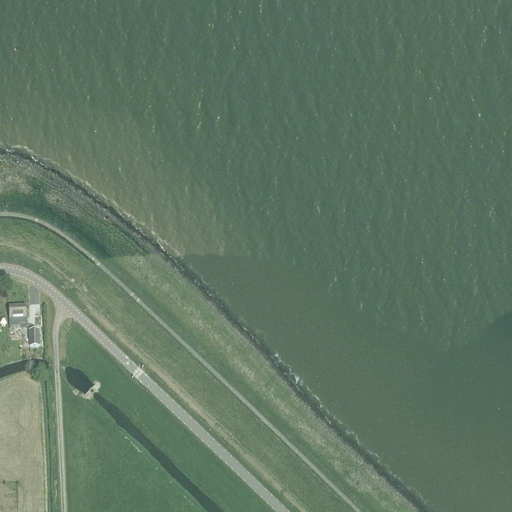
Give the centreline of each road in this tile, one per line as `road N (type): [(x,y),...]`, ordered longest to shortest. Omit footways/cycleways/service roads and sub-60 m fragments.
road 1 (tertiary): [(282,511),(48,290),(0,270)]
road 2 (track): [(67,307),(55,327),(63,511)]
